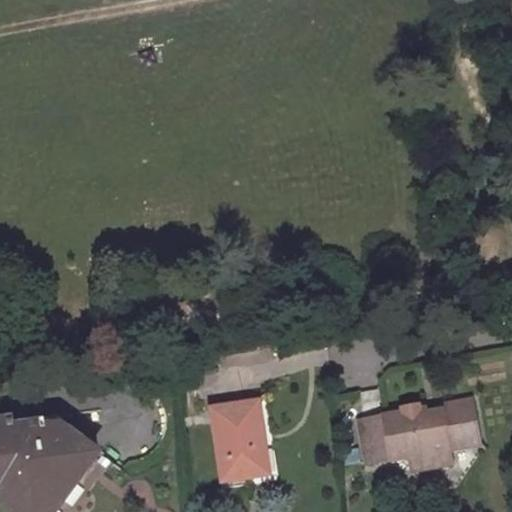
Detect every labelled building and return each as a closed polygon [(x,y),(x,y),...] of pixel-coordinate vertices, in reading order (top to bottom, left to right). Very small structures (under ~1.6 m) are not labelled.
[(452,299),(437,302),(440,319),(455,316),(452,299)] [(265,437),(276,435),(271,403),(224,408),(235,481),(271,476),(265,437)] [(418,424),(418,419),(380,424),(386,467),(424,461),(426,475),(470,469),(468,455),(492,451),(487,409),(462,412),(463,417),(418,424)] [(462,412),(418,419),(418,424),(463,417),(462,412)] [(0,499),(7,498),(18,507),(19,511),(67,511),(111,454),(73,427),(70,427),(69,416),(0,425),(0,499)] [(386,467),(380,424),(373,425),(379,468),(386,467)] [(265,437),(271,476),(282,475),(276,435),(265,437)]
